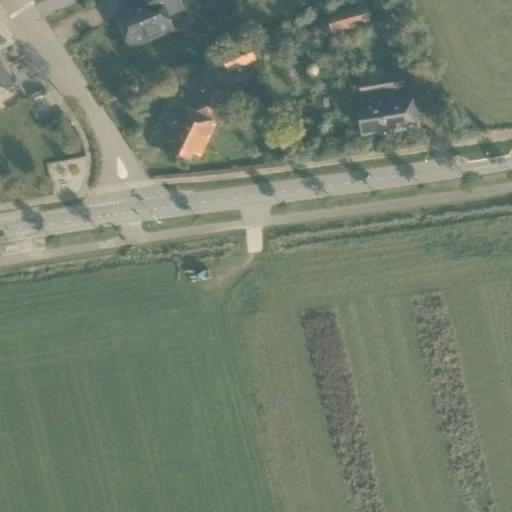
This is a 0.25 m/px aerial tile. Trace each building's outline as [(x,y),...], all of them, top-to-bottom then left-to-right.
[(167,16),(183,9),(179,0),(142,0),(144,5),(117,17),(124,33),(122,38),(124,43),(129,45),(130,48),(173,30),(167,16)] [(362,6),(327,16),(333,36),(367,26),(362,6)] [(257,61),(249,44),(207,63),(209,67),(224,61),(229,73),(257,61)] [(0,95),(14,88),(0,61),(0,95)] [(355,75),(358,94),(405,87),(402,68),(355,75)] [(185,107),(181,116),(176,114),(171,116),(168,119),(167,124),(169,129),(174,131),(169,142),(174,144),(170,151),(191,161),(194,154),(201,157),(231,95),(210,85),(197,113),(185,107)] [(385,132),(385,134),(420,129),(414,94),(389,98),(390,101),(380,103),(381,105),(358,109),(363,136),(385,132)] [(256,122),(261,125),(267,122),(267,117),(262,113),(256,116),(256,122)]
